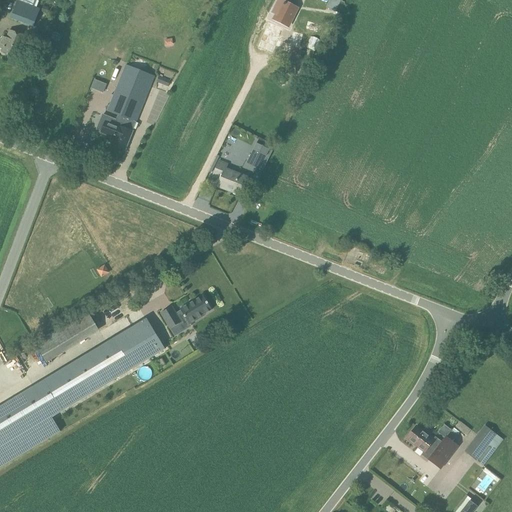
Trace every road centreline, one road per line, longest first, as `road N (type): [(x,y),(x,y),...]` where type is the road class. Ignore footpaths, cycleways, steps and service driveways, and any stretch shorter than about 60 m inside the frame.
road 1 (tertiary): [(452,316),(0,137)]
road 2 (unclassified): [(327,511),(428,383),(452,316)]
